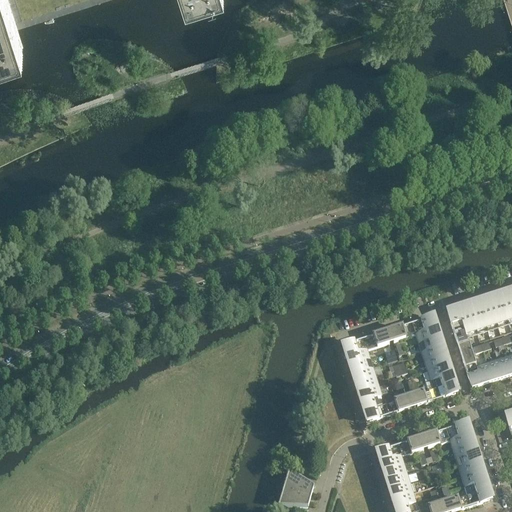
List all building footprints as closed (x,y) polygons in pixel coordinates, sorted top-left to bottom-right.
[(0,0),(0,51),(23,44),(18,30),(8,0),(0,0)] [(52,0),(56,12),(58,17),(111,0),(52,0)] [(511,323),(511,302),(511,298),(510,295),(499,298),(508,324),(511,323)] [(508,324),(499,298),(489,301),(490,304),(498,328),(508,324)] [(498,328),(490,304),(489,301),(479,305),(487,331),(498,328)] [(487,331),(479,305),(468,308),(469,311),(477,334),(487,331)] [(477,334),(469,311),(468,308),(458,311),(465,333),(467,338),(477,334)] [(465,333),(458,311),(447,315),(454,337),(465,333)] [(437,330),(434,322),(434,319),(412,326),(415,337),(437,330)] [(368,353),(415,337),(412,326),(364,341),(368,352),(367,352),(368,353)] [(440,339),(439,335),(437,330),(415,337),(418,346),(440,339)] [(476,366),(471,350),(467,338),(465,333),(454,337),(465,369),(476,366)] [(443,348),(441,342),(440,339),(418,346),(421,355),(443,348)] [(368,352),(364,341),(342,348),(346,359),(367,352),(368,352)] [(446,357),(445,354),(443,348),(421,355),(424,364),(446,357)] [(370,361),(368,353),(367,352),(346,359),(349,368),(370,361)] [(449,366),(447,361),(446,357),(424,364),(427,373),(449,366)] [(511,378),(511,372),(507,358),(497,362),(503,381),(511,378)] [(373,370),(370,361),(349,368),(351,377),(373,370)] [(503,381),(497,362),(487,365),(493,384),(503,381)] [(487,365),(477,368),(476,368),(483,388),(493,384),(487,365)] [(452,376),(451,372),(449,366),(427,373),(430,383),(452,376)] [(483,388),(476,368),(477,368),(476,366),(465,369),(472,391),(483,388)] [(376,380),(373,370),(351,377),(354,387),(376,380)] [(455,385),(453,379),(452,376),(430,383),(433,391),(433,392),(455,385)] [(379,389),(376,380),(354,387),(357,396),(379,389)] [(458,396),(457,393),(455,385),(433,392),(436,403),(458,396)] [(382,398),(379,389),(357,396),(360,405),(382,398)] [(389,418),(436,403),(433,392),(433,391),(385,407),(389,418)] [(385,407),(382,398),(360,405),(363,414),(385,407)] [(385,407),(363,414),(367,425),(389,418),(385,407)] [(471,436),(469,428),(468,425),(446,432),(449,443),(471,436)] [(402,459),(450,443),(449,443),(446,432),(398,448),(402,458),(401,458),(402,459)] [(474,445),(473,442),(471,436),(449,443),(450,443),(452,452),(474,445)] [(477,454),(475,449),(474,445),(452,452),(455,461),(477,454)] [(402,458),(398,448),(376,455),(380,465),(401,458),(402,458)] [(480,463),(479,460),(477,454),(455,461),(458,470),(480,463)] [(404,468),(402,459),(401,458),(380,465),(383,475),(404,468)] [(483,473),(481,467),(480,463),(458,470),(461,480),(483,473)] [(407,477),(404,468),(383,475),(386,484),(407,477)] [(486,482),(485,478),(483,473),(461,480),(464,489),(486,482)] [(314,489),(307,485),(307,484),(292,476),(290,481),(288,480),(285,490),(288,491),(287,492),(310,499),(314,489)] [(410,486),(407,477),(386,484),(389,493),(410,486)] [(489,491),(487,485),(486,482),(464,489),(467,498),(489,491)] [(413,495),(410,486),(389,493),(391,502),(413,495)] [(492,502),(491,499),(489,491),(467,498),(470,509),(492,502)] [(307,510),(310,499),(287,492),(287,494),(284,493),(282,503),(284,503),(282,509),(300,510),(300,509),(307,510)] [(416,504),(413,495),(391,502),(394,511),(416,504)] [(460,511),(470,509),(467,498),(421,511),(460,511)]
